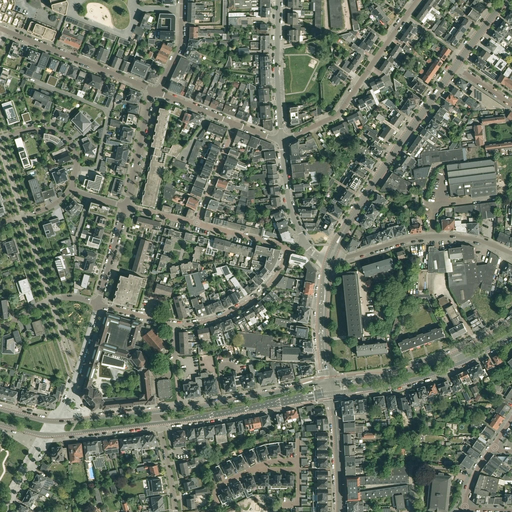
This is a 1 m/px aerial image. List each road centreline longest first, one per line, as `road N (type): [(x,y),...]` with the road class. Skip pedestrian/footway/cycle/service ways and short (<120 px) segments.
road 1 (primary): [(330,257),(455,66)]
road 2 (residential): [(281,138),(338,113),(418,0)]
road 3 (unclassified): [(330,257),(433,236),(511,253)]
road 4 (primary): [(157,423),(330,393)]
road 5 (primary): [(329,382),(156,411)]
road 6 (residential): [(153,90),(7,31)]
road 7 (residential): [(173,325),(210,321),(250,300),(276,275),(286,248)]
road 8 (residential): [(281,138),(277,0)]
road 9 (primary): [(330,393),(408,381),(462,362)]
road 10 (primary): [(458,352),(399,373),(329,382)]
road 11 (primary): [(329,382),(322,313),(330,257)]
road 12 (residential): [(56,422),(98,304)]
road 13 (residential): [(69,189),(75,160),(65,136),(35,128),(0,138)]
